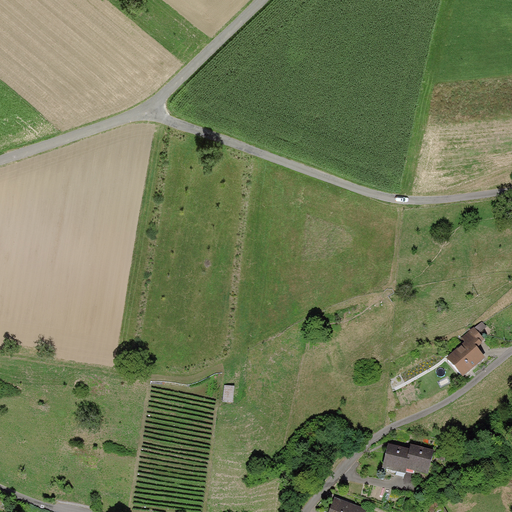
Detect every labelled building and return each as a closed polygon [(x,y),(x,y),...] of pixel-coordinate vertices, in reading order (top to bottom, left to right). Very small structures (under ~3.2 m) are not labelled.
[(447,356),(462,373),(484,353),(476,343),(484,336),(475,325),(460,339),(463,342),(447,356)] [(232,386),(223,385),(222,400),(231,401),(232,386)] [(409,449),(405,467),(428,471),(433,447),(410,442),(409,449)] [(403,473),(405,467),(409,449),(388,444),(381,468),(403,473)] [(436,449),(434,456),(443,458),(445,451),(436,449)] [(367,511),(368,511),(336,499),(330,511),(367,511)]
